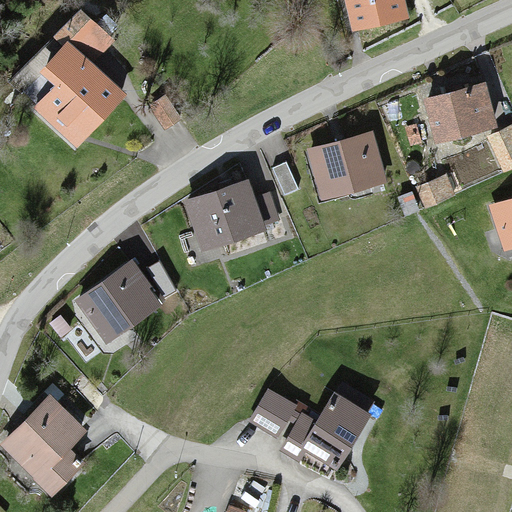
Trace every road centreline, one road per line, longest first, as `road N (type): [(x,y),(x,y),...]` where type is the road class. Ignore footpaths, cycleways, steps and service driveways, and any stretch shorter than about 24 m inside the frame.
road 1 (unclassified): [(511,3),(311,97),(169,177),(106,223),(23,305)]
road 2 (residential): [(23,305),(90,390),(170,451)]
road 3 (residential): [(170,451),(264,464),(328,493)]
